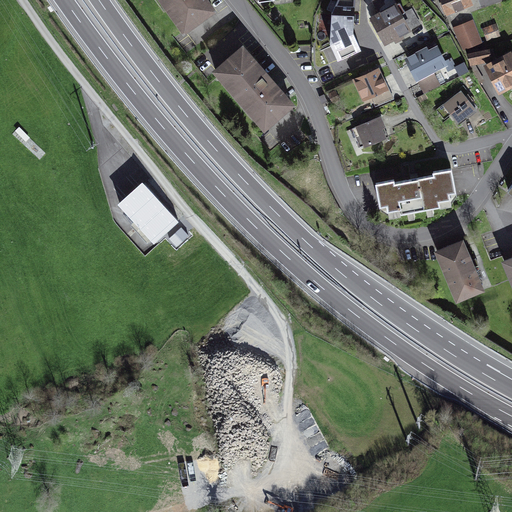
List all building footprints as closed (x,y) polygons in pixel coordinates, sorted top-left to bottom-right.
[(205,0),(162,0),(184,30),(213,10),(205,0)] [(337,0),(332,13),(330,43),(338,60),(361,49),(353,32),(355,0),(337,0)] [(387,42),(419,24),(411,10),(400,16),(391,0),(365,0),(368,21),(374,17),(387,42)] [(443,0),(449,12),(469,4),(468,0),(443,0)] [(464,48),(480,42),(472,22),(456,29),(464,48)] [(495,27),(485,30),(488,38),(498,35),(495,27)] [(436,46),(408,60),(418,79),(445,65),(436,46)] [(243,47),(216,71),(266,129),(292,104),(243,47)] [(486,48),(468,52),(471,65),(488,62),(488,58),(495,57),(494,52),(489,53),(489,50),(486,50),(486,48)] [(499,89),(511,82),(511,58),(511,56),(488,68),(499,89)] [(446,62),(450,70),(455,67),(451,59),(446,62)] [(464,63),(456,67),(461,75),(469,72),(464,63)] [(363,77),(356,80),(364,99),(371,96),(376,107),(390,100),(385,89),(386,88),(378,70),(369,74),(368,71),(362,74),(363,77)] [(425,93),(438,85),(434,77),(420,84),(425,93)] [(333,102),(339,99),(336,91),(329,94),(333,102)] [(461,92),(444,105),(459,124),(476,111),(461,92)] [(381,117),(353,129),(360,148),(385,137),(381,127),(384,126),(381,117)] [(392,170),(374,174),(382,211),(399,208),(400,214),(440,206),(439,200),(457,197),(451,168),(433,172),(434,175),(419,178),(418,173),(409,175),(410,180),(394,183),(392,170)] [(145,183),(120,205),(154,242),(178,221),(145,183)] [(214,265),(179,232),(155,256),(167,267),(161,273),(184,296),(214,265)] [(461,241),(438,251),(457,297),(481,288),(475,273),(477,272),(469,254),(467,255),(461,241)]
